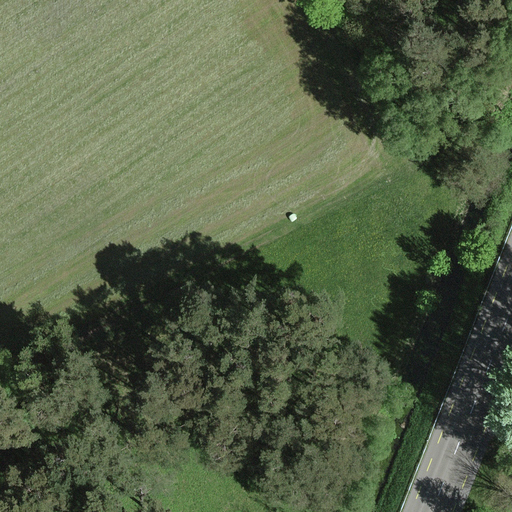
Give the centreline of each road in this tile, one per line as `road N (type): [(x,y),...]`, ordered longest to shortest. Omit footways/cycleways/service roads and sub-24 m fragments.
road 1 (track): [(0,385),(386,175),(393,137),(318,0)]
road 2 (primary): [(511,320),(436,511)]
